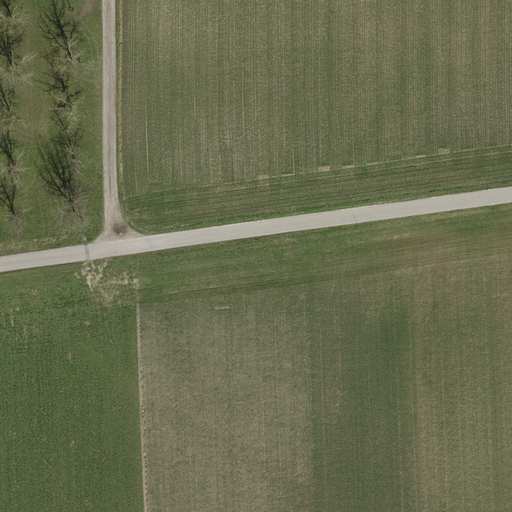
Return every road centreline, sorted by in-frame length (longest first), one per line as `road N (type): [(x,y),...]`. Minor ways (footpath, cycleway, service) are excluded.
road 1 (track): [(0,257),(511,195)]
road 2 (track): [(116,240),(110,0)]
